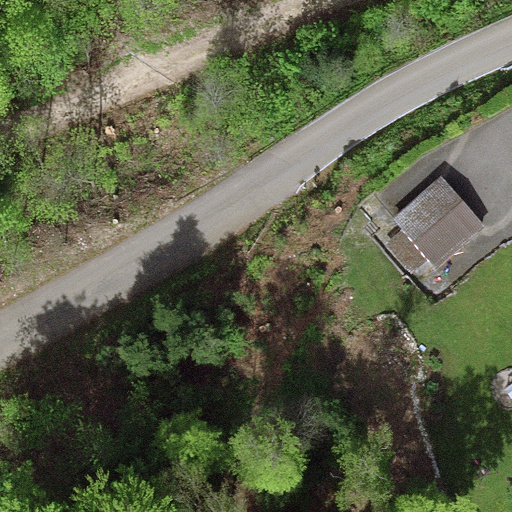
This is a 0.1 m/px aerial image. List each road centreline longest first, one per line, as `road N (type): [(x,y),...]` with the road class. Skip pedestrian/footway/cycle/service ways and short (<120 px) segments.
road 1 (tertiary): [(0,375),(220,260),(511,79)]
road 2 (track): [(305,0),(0,121)]
